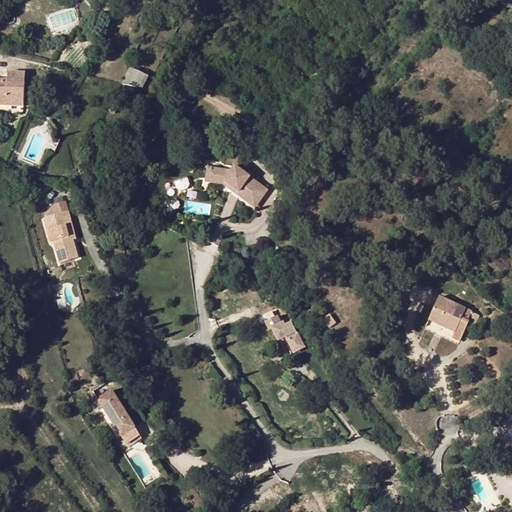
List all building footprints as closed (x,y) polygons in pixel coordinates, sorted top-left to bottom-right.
[(129,69),(122,85),(141,91),(148,78),(129,69)] [(0,101),(14,102),(14,108),(23,108),(25,74),(8,73),(8,80),(0,79),(0,101)] [(137,100),(141,91),(122,85),(119,92),(137,100)] [(110,98),(120,103),(123,97),(113,91),(110,98)] [(114,114),(120,103),(110,98),(108,102),(111,105),(108,111),(114,114)] [(236,193),(254,206),(265,192),(233,168),(229,173),(206,170),(205,184),(220,186),(222,183),(232,190),(234,188),(238,191),(236,193)] [(188,200),(187,210),(209,213),(210,208),(206,207),(207,203),(188,200)] [(72,223),(69,210),(44,217),(50,240),(53,240),(59,262),(78,257),(73,238),(69,239),(66,224),(72,223)] [(73,238),(76,237),(72,223),(66,224),(69,239),(73,238)] [(467,321),(471,313),(439,298),(428,321),(454,332),(452,338),(460,342),(468,324),(469,322),(467,321)] [(475,327),(480,316),(471,313),(467,321),(469,322),(468,324),(475,327)] [(329,316),(323,320),(329,329),(336,324),(329,316)] [(286,333),(281,326),(270,334),(275,340),(277,339),(285,351),(294,345),(303,359),(312,353),(296,330),(291,334),(288,331),(286,333)] [(97,399),(119,437),(133,428),(110,391),(97,399)]
